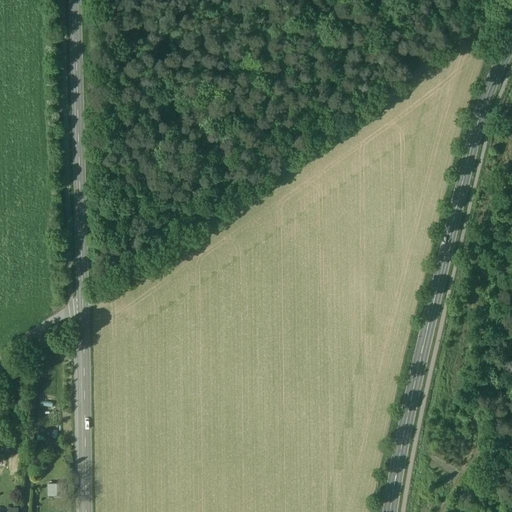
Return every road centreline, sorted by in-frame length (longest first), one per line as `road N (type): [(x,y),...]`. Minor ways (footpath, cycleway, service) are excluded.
road 1 (residential): [(511,13),(475,23),(406,83),(83,303)]
road 2 (primary): [(389,511),(472,140),(511,44)]
road 3 (tertiary): [(75,0),(83,303)]
road 4 (tertiary): [(83,303),(85,511)]
